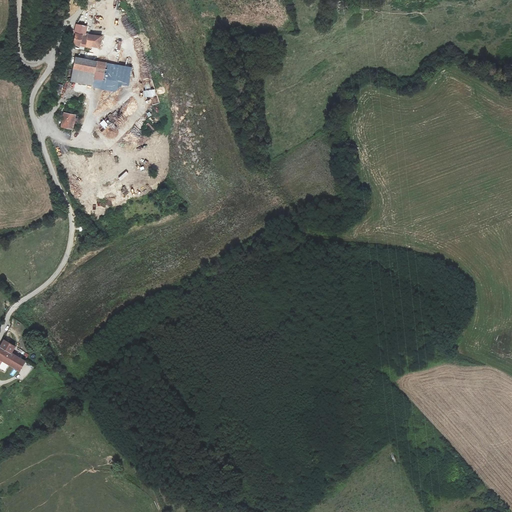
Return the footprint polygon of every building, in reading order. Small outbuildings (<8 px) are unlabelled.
[(76,33),(85,34),(86,32),(87,27),(77,24),(76,33)] [(85,34),(76,33),(74,45),(92,48),(92,47),(100,49),(101,47),(102,37),(85,34)] [(71,81),(101,87),(106,64),(76,57),(71,81)] [(106,64),(101,87),(120,91),(122,83),(128,84),(132,69),(106,64)] [(63,83),(58,81),(54,93),(59,95),(63,83)] [(76,116),(66,114),(63,127),(73,129),(76,116)] [(99,124),(104,129),(109,125),(104,119),(99,124)] [(3,341),(0,346),(13,354),(16,349),(3,341)] [(13,354),(0,346),(0,364),(2,361),(21,371),(27,361),(13,354)]
